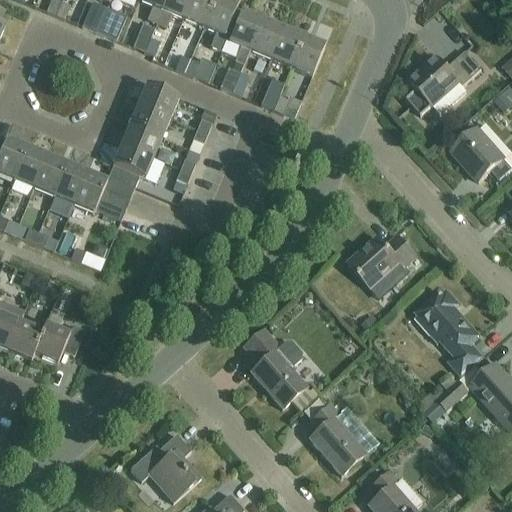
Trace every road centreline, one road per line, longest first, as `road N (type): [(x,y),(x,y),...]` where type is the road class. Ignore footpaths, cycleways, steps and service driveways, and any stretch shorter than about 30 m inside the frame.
road 1 (residential): [(170,359),(273,265),(306,224),(337,159)]
road 2 (residential): [(337,159),(117,68)]
road 3 (residential): [(511,295),(379,142),(351,126)]
road 4 (residential): [(313,511),(170,359)]
road 5 (residential): [(117,68),(31,34),(4,113)]
road 6 (residential): [(4,113),(75,139),(95,130),(117,68)]
road 7 (residential): [(1,511),(93,427)]
road 8 (residential): [(351,126),(389,32),(388,9)]
